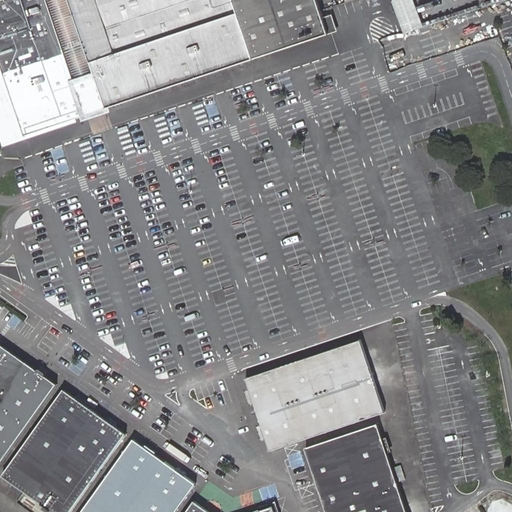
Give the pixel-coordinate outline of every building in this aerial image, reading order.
[(0,0),(0,62),(24,135),(80,117),(94,112),(129,101),(334,32),(338,31),(332,14),(323,17),(321,10),(317,0),(0,0)] [(401,0),(402,0),(411,32),(431,26),(422,0),(401,0)] [(0,136),(2,143),(7,141),(24,135),(0,62),(0,136)] [(0,453),(51,383),(40,376),(39,369),(30,363),(24,364),(0,346),(0,453)] [(336,354),(243,385),(247,396),(245,399),(247,406),(250,407),(256,424),(258,430),(256,434),(259,442),(262,443),(266,455),(342,430),(381,417),(376,401),(359,346),(336,354)] [(0,477),(48,511),(64,511),(120,434),(112,428),(111,421),(104,416),(97,417),(81,405),(80,400),(76,396),(75,395),(69,397),(59,389),(42,411),(0,470),(0,477)] [(304,455),(321,511),(401,511),(391,481),(375,432),(344,442),(304,455)] [(128,439),(75,511),(168,511),(189,483),(182,478),(181,472),(174,466),(168,467),(152,457),(151,451),(142,444),(137,445),(128,439)] [(271,511),(270,507),(254,511),(204,511),(188,500),(179,511),(271,511)]
